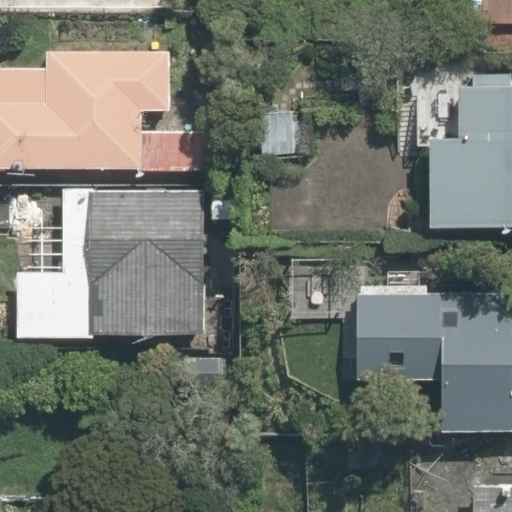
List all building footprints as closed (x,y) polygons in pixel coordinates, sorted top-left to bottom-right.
[(169,117),(171,48),(50,45),(50,60),(0,58),(0,164),(207,171),(209,118),(169,117)] [(511,73),(463,72),(461,133),(430,132),(427,221),(511,224),(511,73)] [(98,324),(213,328),(217,242),(203,241),(205,183),(69,178),(66,270),(28,269),(25,334),(98,337),(98,324)] [(437,383),(437,420),(511,421),(511,291),(358,288),(355,381),(437,383)] [(511,511),(511,479),(475,479),(474,511),(511,511)]
